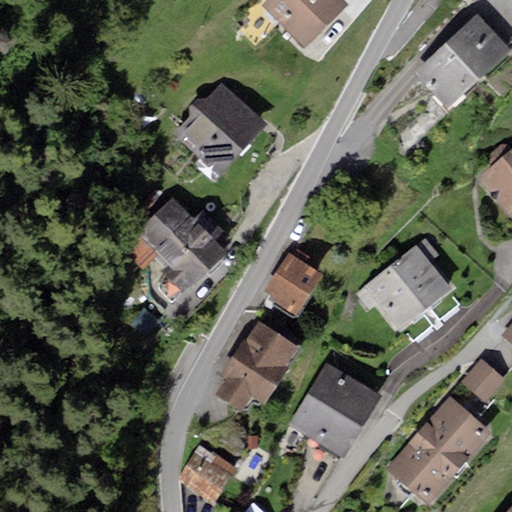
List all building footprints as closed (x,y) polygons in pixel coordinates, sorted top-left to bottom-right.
[(347,0),(267,0),(259,10),(314,57),(356,7),(347,0)] [(477,14),(414,74),(448,110),(511,51),(477,14)] [(222,85),(174,136),(221,179),(269,128),(222,85)] [(511,150),(478,179),(511,220),(511,150)] [(194,221),(173,199),(118,250),(143,276),(159,261),(167,269),(157,279),(179,303),(227,258),(212,242),(222,233),(204,213),(194,221)] [(421,247),(370,297),(412,344),(465,292),(421,247)] [(308,258),(282,297),(322,324),(349,284),(308,258)] [(274,323),(236,379),(249,387),(240,401),(263,417),(274,403),(288,412),(326,356),(274,323)] [(511,324),(502,336),(511,344),(511,324)] [(481,360),(462,382),(486,403),(506,381),(481,360)] [(382,397),(328,364),(290,425),(344,459),(382,397)] [(450,399),(387,471),(429,508),(492,435),(450,399)] [(211,451),(190,486),(232,511),(252,477),(211,451)]
